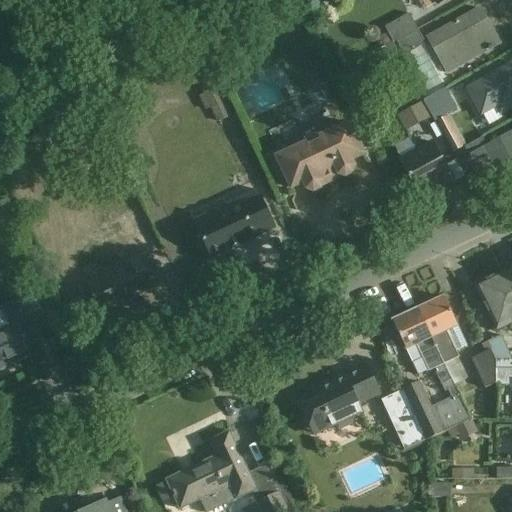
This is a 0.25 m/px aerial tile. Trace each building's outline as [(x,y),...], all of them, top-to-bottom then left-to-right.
[(448,74),(504,42),(483,5),(427,37),(448,74)] [(511,109),(511,62),(468,87),(484,116),(499,107),(503,115),(511,109)] [(367,153),(352,120),(277,155),(293,190),(307,184),(311,193),(359,171),(354,160),(367,153)] [(481,176),(511,159),(511,122),(466,147),(481,176)] [(443,193),(458,187),(437,140),(401,156),(417,191),(437,181),(443,193)] [(213,260),(278,230),(257,184),(192,214),(213,260)] [(101,315),(157,290),(138,248),(82,273),(101,315)] [(497,332),(511,324),(511,271),(475,291),(497,332)] [(0,373),(59,348),(35,293),(0,308),(0,373)] [(177,318),(167,293),(148,301),(157,326),(177,318)] [(464,328),(449,294),(422,305),(447,363),(459,358),(449,335),(464,328)] [(417,375),(447,363),(422,305),(392,318),(417,375)] [(494,388),(511,386),(507,353),(490,355),(494,388)] [(382,396),(370,369),(300,399),(316,435),(365,414),(361,405),(382,396)] [(420,390),(391,403),(414,453),(443,440),(420,390)] [(237,499),(259,489),(231,428),(207,438),(217,459),(169,480),(182,509),(231,487),(237,499)] [(256,501),(261,511),(297,511),(286,487),(256,501)] [(131,511),(123,494),(83,511),(131,511)]
